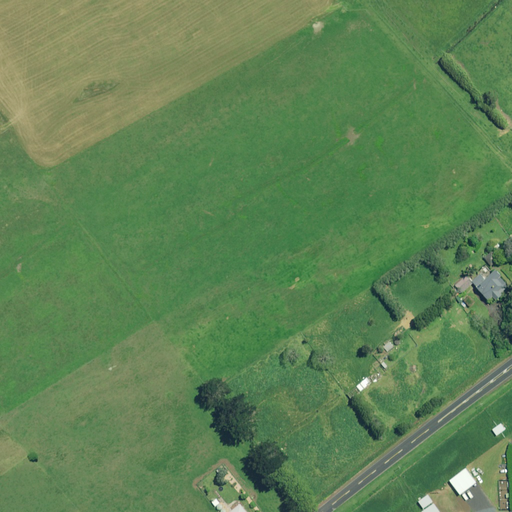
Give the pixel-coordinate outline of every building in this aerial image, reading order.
[(501,260),(494,251),(485,258),(492,267),(501,260)] [(502,277),(496,271),(486,281),(481,275),(473,282),(489,301),(493,297),(496,301),(502,296),(502,292),(508,287),(500,278),(502,277)] [(473,283),(467,276),(456,285),(463,293),(473,283)] [(358,387),(362,392),(372,383),(368,378),(357,386),(358,387)] [(433,502),(429,495),(419,502),(424,509),(433,502)] [(221,503),(217,498),(212,503),(216,507),(221,503)]
